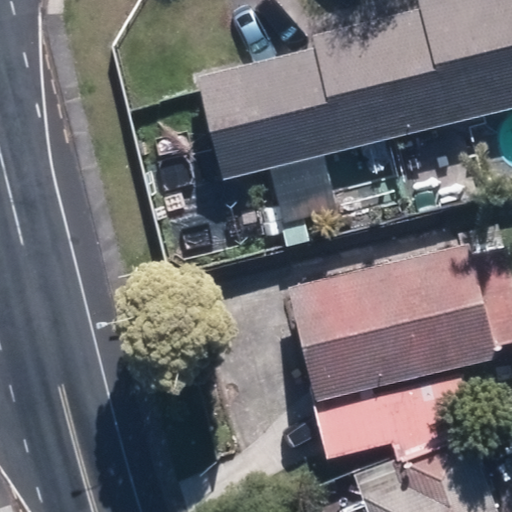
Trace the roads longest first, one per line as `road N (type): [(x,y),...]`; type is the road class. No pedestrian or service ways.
road 1 (tertiary): [(49,329),(0,131)]
road 2 (tertiary): [(102,511),(49,329)]
